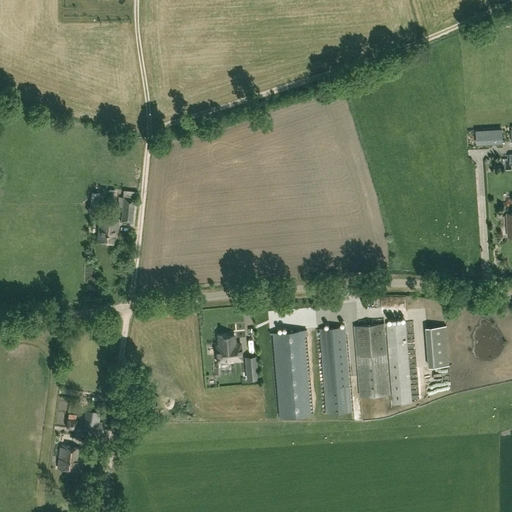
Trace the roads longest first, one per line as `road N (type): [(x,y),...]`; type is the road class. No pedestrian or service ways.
road 1 (unclassified): [(131,306),(391,281),(511,297)]
road 2 (unclassified): [(131,306),(103,511)]
road 3 (unclassified): [(0,324),(131,306)]
